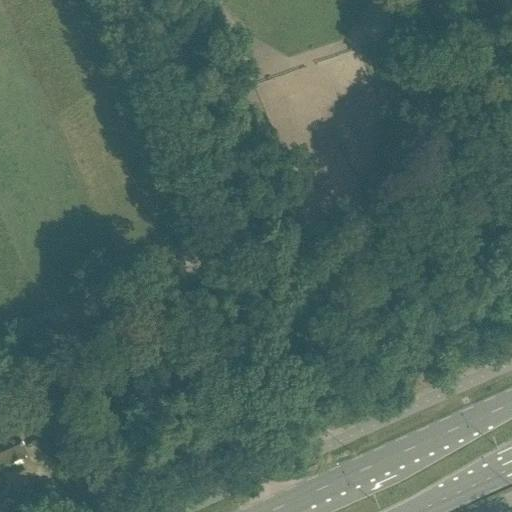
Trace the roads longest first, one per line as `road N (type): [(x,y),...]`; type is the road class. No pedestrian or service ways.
road 1 (track): [(234,409),(204,335),(447,223),(470,166),(427,143)]
road 2 (primary): [(511,402),(265,511)]
